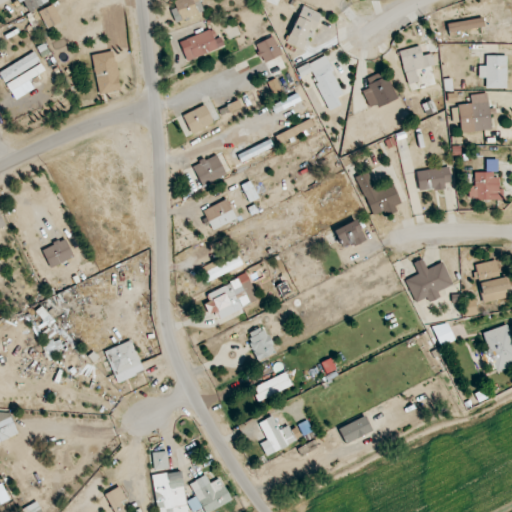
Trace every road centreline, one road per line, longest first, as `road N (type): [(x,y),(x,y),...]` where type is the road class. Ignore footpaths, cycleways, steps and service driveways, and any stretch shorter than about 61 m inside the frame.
road 1 (tertiary): [(265,511),(191,393),(167,333),(143,0)]
road 2 (residential): [(155,109),(97,124),(0,167)]
road 3 (residential): [(511,232),(384,243)]
